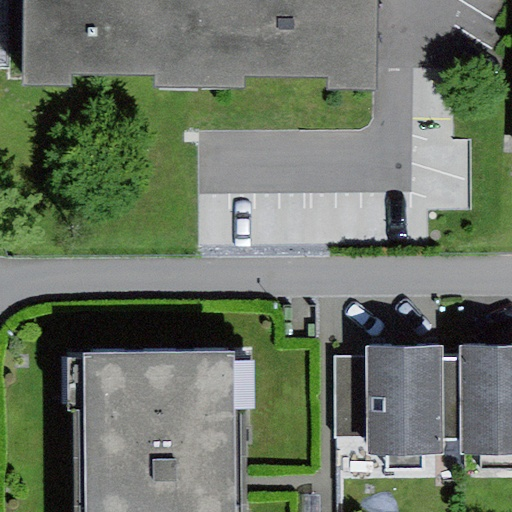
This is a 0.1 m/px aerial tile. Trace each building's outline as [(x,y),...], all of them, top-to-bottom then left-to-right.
[(203,0),(24,0),(25,91),(72,91),(72,80),(156,80),(156,95),(202,93),(203,0)] [(376,0),(203,0),(202,93),(248,94),(248,82),(327,83),(330,96),(375,97),(376,0)] [(443,351),(367,351),(366,360),(367,439),(367,456),(443,456),(444,445),(442,362),(443,351)] [(511,352),(461,353),(460,362),(462,445),(461,459),(511,459),(511,352)] [(253,354),(70,353),(70,416),(83,416),(82,511),(239,511),(240,484),(240,413),(252,413),(253,354)] [(366,360),(335,360),(336,439),(367,439),(366,360)] [(460,362),(442,362),(444,445),(462,445),(460,362)]
